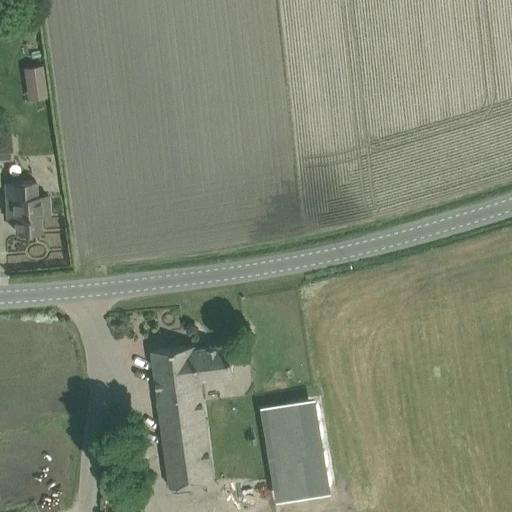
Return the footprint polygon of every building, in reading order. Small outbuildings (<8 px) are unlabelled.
[(21,64),(22,99),(42,98),(40,63),(21,64)] [(10,135),(0,135),(0,157),(11,157),(10,135)] [(38,180),(6,180),(7,215),(14,215),(15,230),(40,229),(39,213),(48,212),(47,194),(39,195),(38,180)] [(152,349),(155,369),(171,486),(214,480),(200,378),(235,374),(233,362),(230,343),(196,347),(196,343),(152,349)] [(308,396),(253,403),(265,499),(321,492),(308,396)]
